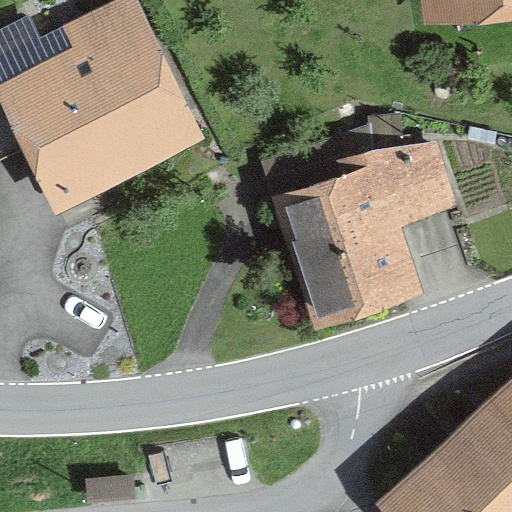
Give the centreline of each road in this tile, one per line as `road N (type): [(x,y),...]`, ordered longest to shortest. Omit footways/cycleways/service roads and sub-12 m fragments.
road 1 (tertiary): [(0,411),(201,396),(355,361)]
road 2 (residential): [(236,511),(303,496),(338,464),(352,441),(355,361)]
road 3 (tertiary): [(355,361),(511,301)]
